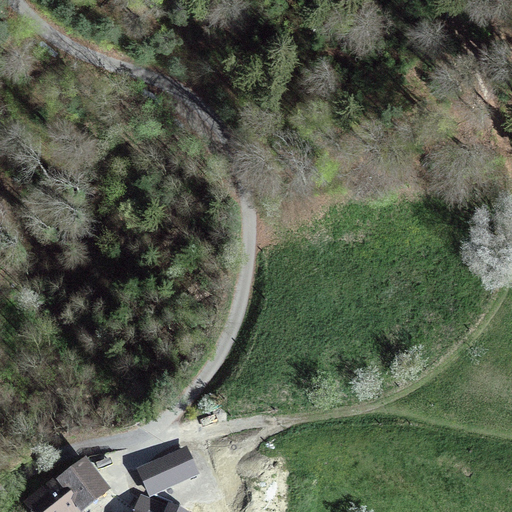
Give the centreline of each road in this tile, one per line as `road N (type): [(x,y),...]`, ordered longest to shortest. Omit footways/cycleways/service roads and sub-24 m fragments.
road 1 (unclassified): [(0,496),(44,462),(141,436),(181,406),(232,330),(249,230),(236,160),(191,99),(76,50),(15,0)]
road 2 (track): [(511,270),(469,341),(406,391),(346,412),(141,436)]
road 3 (track): [(442,0),(511,172)]
road 4 (track): [(346,412),(511,434)]
